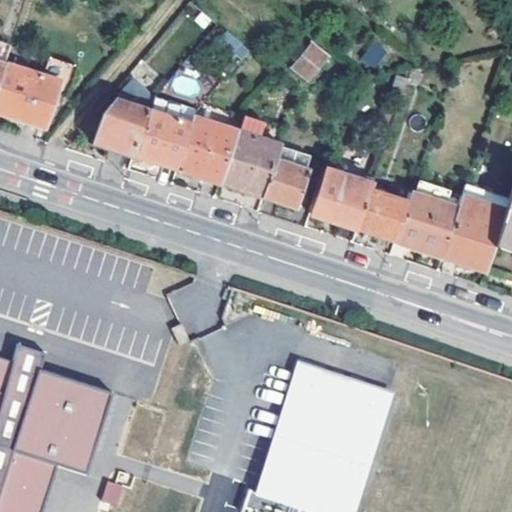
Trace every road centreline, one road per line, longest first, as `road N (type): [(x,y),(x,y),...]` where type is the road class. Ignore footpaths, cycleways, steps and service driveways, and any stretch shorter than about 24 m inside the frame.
road 1 (tertiary): [(511,329),(0,161)]
road 2 (track): [(177,0),(50,152)]
